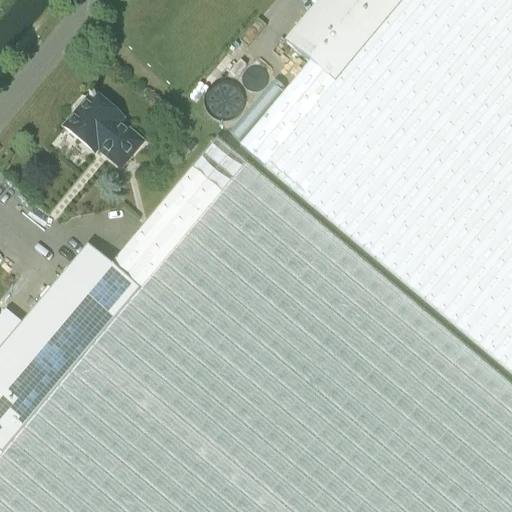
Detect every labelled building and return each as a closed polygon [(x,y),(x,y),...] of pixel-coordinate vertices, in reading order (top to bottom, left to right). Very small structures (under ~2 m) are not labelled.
[(511,0),(412,0),(337,90),(309,67),(239,151),(511,380),(511,0)] [(309,67),(337,90),(412,0),(322,0),(284,46),(309,67)] [(231,44),(208,72),(220,82),(243,54),(231,44)] [(122,123),(92,97),(86,103),(81,101),(73,112),(75,117),(63,131),(93,157),(98,152),(108,160),(107,161),(120,172),(142,146),(119,127),(122,123)] [(511,511),(511,394),(215,145),(110,270),(142,297),(5,461),(0,457),(0,511),(511,511)] [(0,353),(0,457),(5,461),(142,297),(110,270),(87,251),(0,353)]
